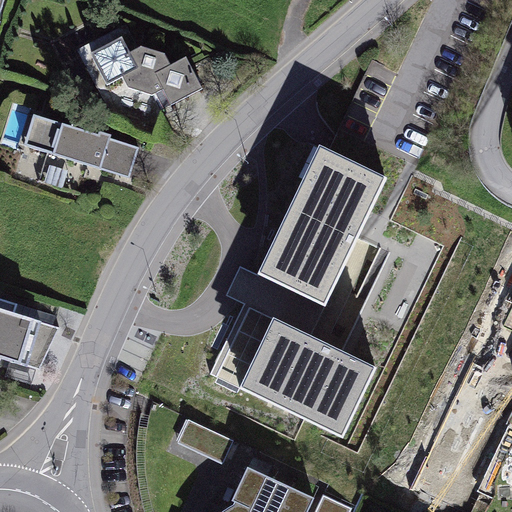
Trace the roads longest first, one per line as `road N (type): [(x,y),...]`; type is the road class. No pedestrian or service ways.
road 1 (residential): [(38,497),(122,284),(173,201),(223,140),(381,0)]
road 2 (residential): [(511,79),(491,136),(493,170),(511,188)]
